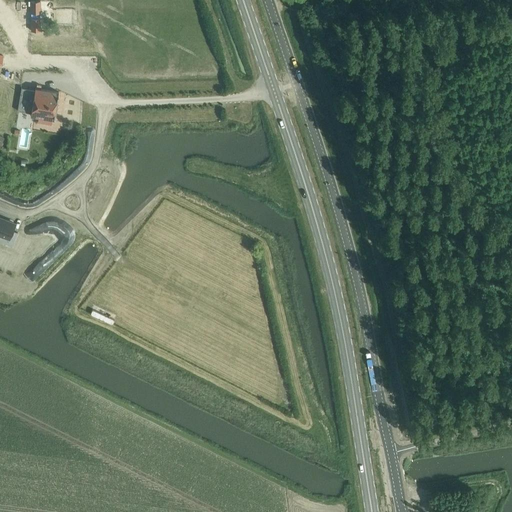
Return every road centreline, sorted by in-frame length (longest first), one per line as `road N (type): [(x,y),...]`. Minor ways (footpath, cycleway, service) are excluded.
road 1 (unclassified): [(402,511),(347,245),(266,0)]
road 2 (primary): [(367,488),(324,251),(242,0)]
